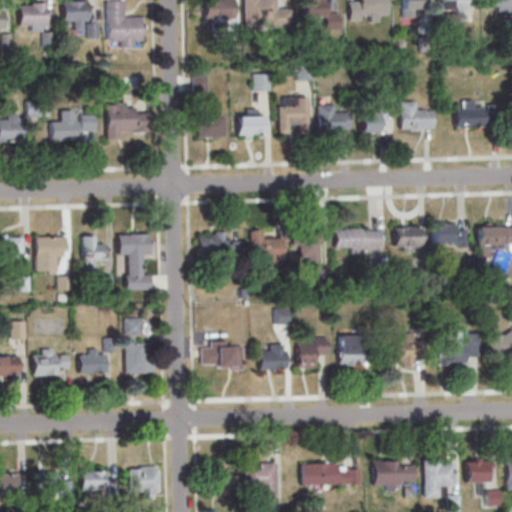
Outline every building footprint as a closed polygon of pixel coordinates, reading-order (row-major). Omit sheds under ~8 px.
[(123,0),(105,0),(105,40),(115,40),(115,47),(140,47),(140,17),(123,17),(123,0)] [(220,0),(224,17),(236,14),(232,0),(220,0)] [(276,0),(242,0),(243,27),(290,26),(289,7),(276,7),(276,0)] [(336,14),(323,14),(323,0),(299,0),(299,18),(325,18),(325,23),(336,23),(336,14)] [(386,0),(356,0),(347,0),(347,20),(386,20),(386,0)] [(422,0),(400,0),(401,17),(422,17),(422,0)] [(436,0),(436,9),(468,9),(467,0),(436,0)] [(511,5),(511,4),(511,0),(483,0),(483,10),(511,10),(511,5)] [(60,1),(60,21),(70,21),(70,30),(85,30),(85,1),(60,1)] [(45,2),(16,2),(16,22),(26,22),(26,30),(45,30),(45,2)] [(295,79),(309,79),(309,65),(295,65),(295,79)] [(268,91),(268,73),(251,73),(251,91),(268,91)] [(205,89),(206,76),(192,76),(192,89),(205,89)] [(288,133),(288,125),(297,125),(297,131),(306,131),(306,97),(276,97),(276,133),(288,133)] [(481,127),(481,100),(460,100),(460,104),(452,104),(452,127),(481,127)] [(419,101),(397,101),(397,130),(431,130),(431,110),(419,110),(419,101)] [(104,102),(105,139),(118,139),(118,130),(148,130),(148,111),(124,111),(124,102),(104,102)] [(315,131),(347,131),(347,113),(335,113),(335,103),(315,103),(315,131)] [(377,132),(377,120),(386,120),(386,105),(358,105),(358,132),(377,132)] [(75,129),(93,130),(93,113),(76,113),(76,110),(58,110),(58,120),(49,120),(48,139),(75,140),(75,129)] [(0,142),(22,142),(22,114),(0,114),(0,142)] [(223,114),(195,114),(195,137),(223,137),(223,114)] [(237,134),(264,134),(264,114),(237,114),(237,134)] [(452,223),(429,223),(429,246),(465,246),(465,229),(452,229),(452,223)] [(511,252),(511,224),(475,225),(475,257),(487,257),(487,246),(511,246),(511,253),(511,252)] [(391,249),(419,249),(419,225),(391,225),(391,249)] [(378,248),(378,228),(332,228),(333,250),(361,250),(361,248),(378,248)] [(282,259),(282,238),(262,238),(262,229),(249,229),(249,259),(282,259)] [(148,253),(148,233),(116,233),(116,254),(125,254),(125,289),(149,289),(149,271),(139,271),(139,253),(148,253)] [(197,233),(197,256),(240,256),(240,241),(226,241),(226,233),(197,233)] [(298,262),(318,262),(318,233),(298,233),(298,262)] [(0,235),(0,261),(21,262),(21,236),(0,235)] [(33,236),(33,271),(53,271),(53,258),(62,258),(62,236),(33,236)] [(81,270),(92,270),(92,259),(103,259),(103,245),(93,245),(93,236),(81,236),(81,270)] [(287,308),(273,308),(273,322),(287,322),(287,308)] [(141,334),(141,317),(123,317),(123,334),(141,334)] [(23,320),(9,320),(9,338),(23,338),(23,320)] [(465,363),(465,357),(478,357),(477,329),(454,330),(454,341),(431,341),(432,364),(465,363)] [(511,332),(487,332),(487,357),(511,357),(511,332)] [(336,335),(336,365),(361,365),(361,335),(336,335)] [(294,338),(294,367),(315,367),(315,356),(325,356),(325,338),(294,338)] [(383,362),(414,362),(414,338),(383,338),(383,362)] [(199,368),(240,368),(240,341),(199,341),(199,368)] [(122,372),(151,372),(151,342),(122,342),(122,372)] [(284,344),(256,344),(256,369),(284,369),(284,344)] [(104,349),(76,349),(76,372),(104,372),(104,349)] [(66,374),(66,350),(30,350),(30,374),(66,374)] [(0,375),(16,375),(16,356),(0,355),(0,375)] [(503,460),(503,485),(511,485),(511,455),(511,456),(511,460),(503,460)] [(463,459),(463,482),(475,482),(475,493),(483,493),(483,505),(498,505),(498,489),(487,489),(487,459),(463,459)] [(381,490),(392,490),(392,480),(413,480),(413,460),(369,460),(369,483),(381,483),(381,490)] [(452,485),(452,460),(421,460),(421,498),(442,498),(442,485),(452,485)] [(274,497),(274,462),(246,462),(246,486),(253,486),(253,497),(274,497)] [(298,463),(298,483),(357,483),(357,463),(298,463)] [(156,466),(127,466),(127,487),(137,487),(137,497),(156,497),(156,466)] [(103,469),(78,469),(78,489),(103,489),(103,469)] [(67,479),(57,479),(57,470),(33,470),(33,497),(67,497),(67,479)] [(16,473),(0,473),(0,493),(16,493),(16,473)]
